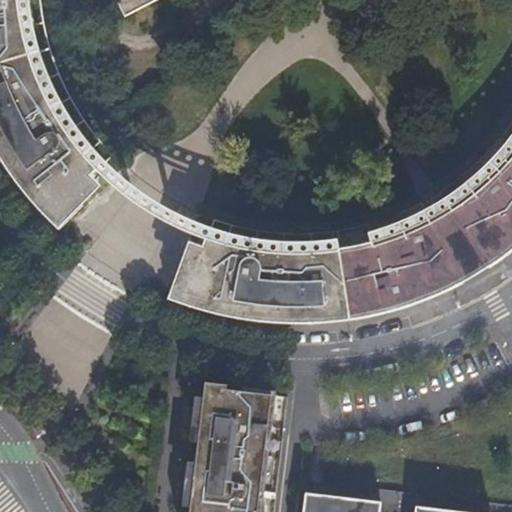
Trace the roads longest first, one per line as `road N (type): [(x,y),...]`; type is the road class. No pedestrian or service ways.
road 1 (unclassified): [(511,293),(471,319),(364,355),(256,361),(166,343),(55,281),(0,229)]
road 2 (unknown): [(166,343),(154,511)]
